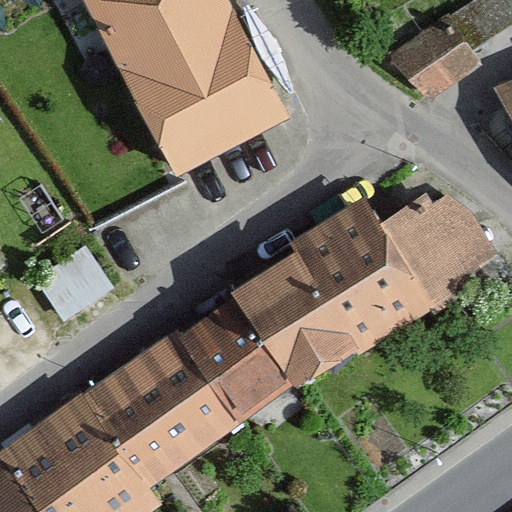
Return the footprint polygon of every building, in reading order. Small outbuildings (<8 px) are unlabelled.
[(289,120),(223,0),(83,0),(175,181),(289,120)] [(442,18),(383,58),(415,103),(473,63),(442,18)] [(511,82),(491,91),(511,124),(511,82)] [(0,511),(143,511),(156,503),(147,490),(424,308),(433,317),(497,266),(439,191),(382,232),(359,200),(287,243),(296,252),(230,294),(234,298),(171,345),(165,336),(0,447),(0,462),(1,463),(0,463),(0,511)] [(78,248),(28,283),(59,328),(109,294),(78,248)]
